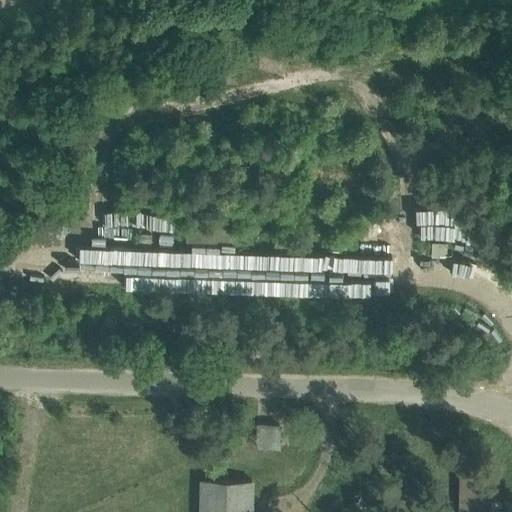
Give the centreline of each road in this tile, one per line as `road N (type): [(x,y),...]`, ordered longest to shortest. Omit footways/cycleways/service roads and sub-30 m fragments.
road 1 (unclassified): [(0,378),(391,391),(511,413)]
road 2 (track): [(39,379),(18,511)]
